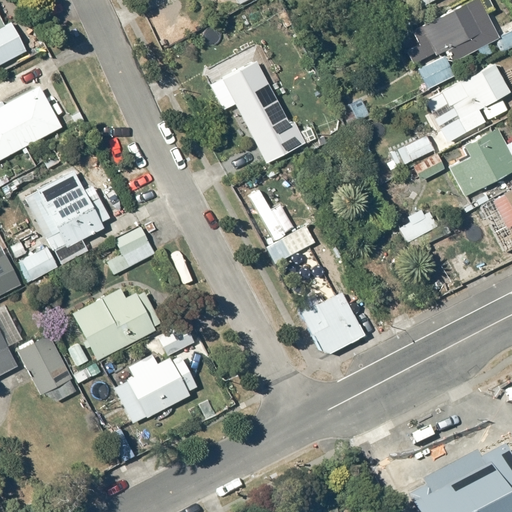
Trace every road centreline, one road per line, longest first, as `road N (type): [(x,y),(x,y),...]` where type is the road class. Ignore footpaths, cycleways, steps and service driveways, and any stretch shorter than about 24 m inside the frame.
road 1 (residential): [(300,425),(86,0)]
road 2 (tertiary): [(300,425),(511,313)]
road 3 (tertiary): [(134,511),(300,425)]
